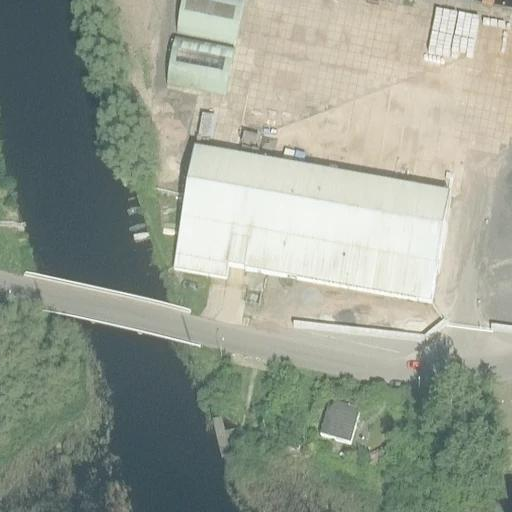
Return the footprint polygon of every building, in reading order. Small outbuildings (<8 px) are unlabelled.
[(183,0),(177,34),(235,45),(243,0),(183,0)] [(234,50),(175,39),(166,86),(224,98),(234,50)] [(244,158),(242,162),(254,164),(257,156),(250,154),(250,155),(241,151),(239,156),(244,158)] [(254,164),(242,162),(194,153),(173,270),(228,280),(230,268),(432,305),(452,200),(254,164)] [(330,405),(320,437),(350,446),(360,414),(330,405)]
